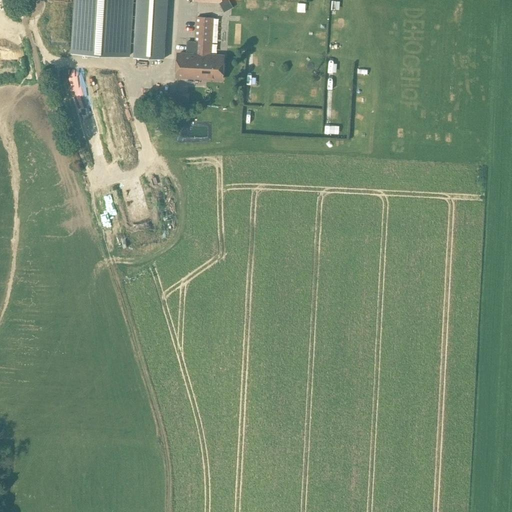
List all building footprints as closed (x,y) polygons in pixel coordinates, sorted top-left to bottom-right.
[(77,0),(75,54),(127,57),(130,0),(77,0)] [(165,0),(136,0),(133,57),(162,59),(165,0)] [(223,10),(232,6),(228,0),(226,0),(220,4),(223,10)] [(292,2),(292,9),(302,10),(302,2),(292,2)] [(212,52),(214,18),(197,17),(195,52),(212,52)] [(224,55),(179,52),(177,77),(223,80),(224,55)] [(280,116),(279,108),(269,108),(269,117),(280,116)] [(285,117),(293,118),(294,110),(286,109),(285,117)] [(305,110),(305,119),(313,119),(314,111),(305,110)] [(246,113),(246,123),(254,123),(255,113),(246,113)]
